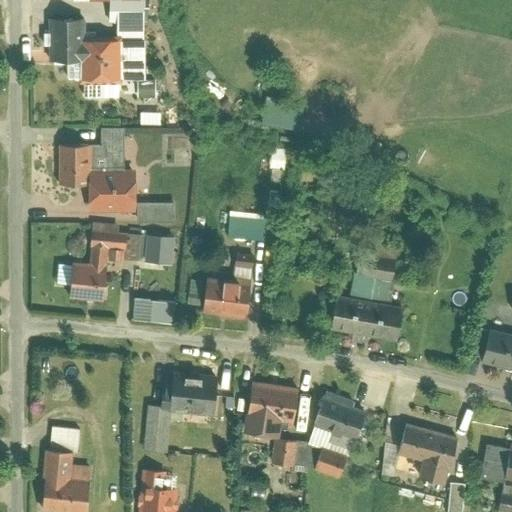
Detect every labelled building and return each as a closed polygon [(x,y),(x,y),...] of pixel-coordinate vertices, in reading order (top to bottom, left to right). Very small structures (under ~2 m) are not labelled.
[(122,0),(121,0),(109,0),(109,21),(118,21),(142,21),(141,0),(122,0)] [(81,17),(49,17),(49,59),(82,59),(81,37),(81,17)] [(142,50),(142,21),(118,21),(118,36),(118,50),(142,50)] [(118,36),(81,37),(82,59),(82,81),(119,80),(118,50),(118,36)] [(144,71),(141,94),(158,96),(161,73),(144,71)] [(305,128),(310,100),(272,94),(267,122),(305,128)] [(122,170),(122,125),(98,126),(98,139),(86,139),(86,143),(86,171),(122,170)] [(86,143),(56,144),(57,182),(86,181),(86,171),(86,143)] [(274,180),(286,181),(289,147),(277,146),(274,180)] [(122,170),(86,171),(86,181),(86,209),(133,208),(133,200),(133,170),(122,170)] [(273,189),(272,208),(281,209),(282,189),(273,189)] [(133,218),(175,217),(174,199),(133,200),(133,208),(133,218)] [(267,216),(230,212),(227,237),(265,241),(267,216)] [(122,248),(124,231),(92,227),(90,244),(108,246),(122,248)] [(121,255),(138,257),(141,233),(124,231),(122,248),(121,255)] [(175,236),(147,233),(144,260),(172,263),(175,236)] [(87,262),(71,260),(67,294),(102,298),(108,246),(90,244),(87,262)] [(229,257),(226,280),(252,283),(254,260),(229,257)] [(356,290),(392,298),(399,267),(363,259),(356,290)] [(207,278),(204,308),(248,313),(252,283),(226,280),(207,278)] [(348,297),(340,295),(334,326),(362,330),(366,308),(367,299),(348,297)] [(178,299),(150,296),(148,317),(176,320),(178,299)] [(382,304),(374,302),(369,333),(397,337),(400,315),(402,306),(382,304)] [(511,330),(490,325),(481,358),(511,364),(511,330)] [(217,410),(219,378),(170,374),(168,406),(217,410)] [(297,385),(251,378),(243,432),(274,436),(277,417),(292,419),(297,385)] [(366,410),(324,393),(313,421),(355,438),(366,410)] [(168,406),(147,405),(144,447),(165,448),(168,406)] [(457,436),(405,423),(398,450),(420,456),(416,473),(441,480),(445,464),(449,465),(457,436)] [(80,426),(51,424),(50,447),(78,449),(80,426)] [(273,461),(292,464),(295,440),(276,438),(273,461)] [(345,455),(317,446),(310,467),(338,476),(345,455)] [(511,446),(508,446),(502,475),(511,477),(511,446)] [(81,511),(87,511),(91,466),(67,465),(68,451),(42,449),(38,509),(81,511)] [(163,471),(142,470),(139,511),(168,511),(171,483),(162,483),(163,471)] [(446,511),(460,511),(464,481),(449,480),(445,511),(446,511)] [(426,511),(431,496),(407,490),(402,508),(416,511),(426,511)] [(511,493),(500,491),(496,507),(511,510),(511,493)]
